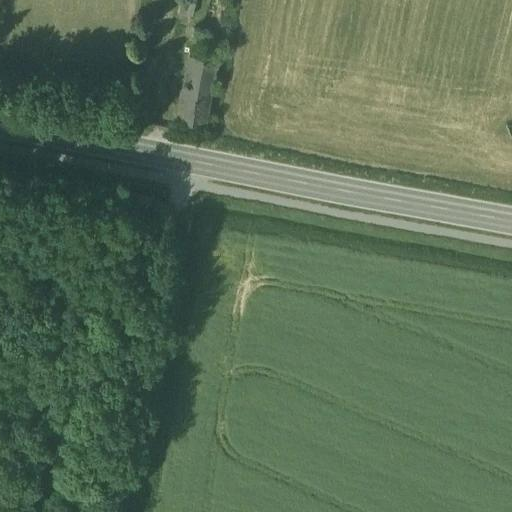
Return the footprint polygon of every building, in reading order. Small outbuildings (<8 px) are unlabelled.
[(195,0),(181,0),(178,14),(192,17),(195,0)] [(206,32),(192,29),(190,41),(204,44),(205,39),(206,34),(206,33),(206,32)] [(204,44),(190,41),(188,55),(202,58),(204,44)] [(202,58),(188,55),(185,72),(212,77),(215,60),(202,58)] [(212,77),(185,72),(175,123),(203,128),(212,77)]
